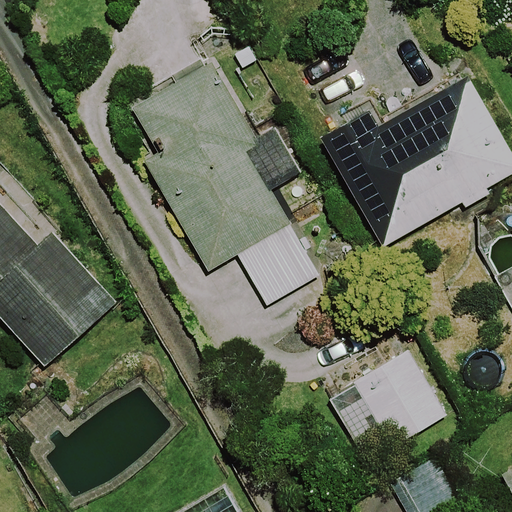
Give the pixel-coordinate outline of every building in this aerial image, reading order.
[(276,126),(256,138),(211,60),(131,106),(157,150),(143,158),(207,270),(237,253),(266,304),(319,274),(291,224),(292,224),(271,188),(301,171),(276,126)] [(511,172),(511,151),(469,75),(380,123),(371,107),(320,135),(381,245),(461,201),(463,206),(488,192),(486,187),(511,172)] [(53,230),(38,243),(0,201),(0,317),(43,366),(116,300),(53,230)] [(445,415),(407,350),(353,381),(355,384),(330,398),(366,460),(445,415)] [(438,511),(455,503),(429,457),(388,479),(406,511),(438,511)] [(240,511),(224,483),(174,511),(240,511)]
